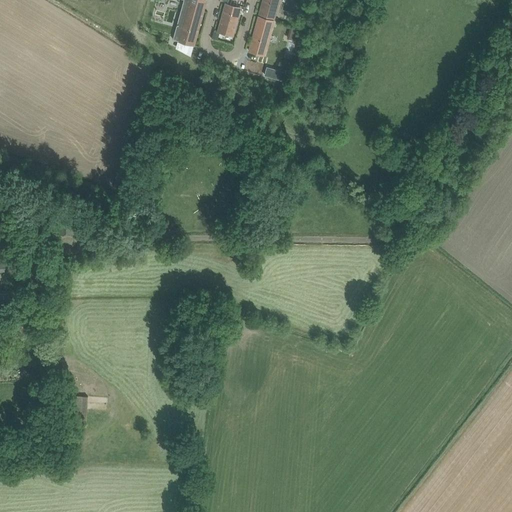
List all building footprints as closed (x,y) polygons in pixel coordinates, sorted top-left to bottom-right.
[(177,40),(193,45),(203,10),(193,7),(194,0),(188,0),(185,13),(189,14),(185,27),(181,26),(177,40)] [(263,0),(260,13),(274,17),(278,0),(263,0)] [(226,3),(218,31),(233,35),(240,7),(226,3)] [(249,51),(264,55),(273,20),(259,16),(249,51)] [(280,60),(277,69),(287,72),(290,63),(280,60)] [(59,219),(60,235),(74,234),(73,218),(59,219)] [(0,301),(21,301),(21,290),(0,290),(0,271),(6,271),(5,262),(0,262),(0,301)] [(75,425),(86,426),(88,396),(76,396),(75,425)] [(91,409),(103,409),(104,397),(91,396),(91,409)]
